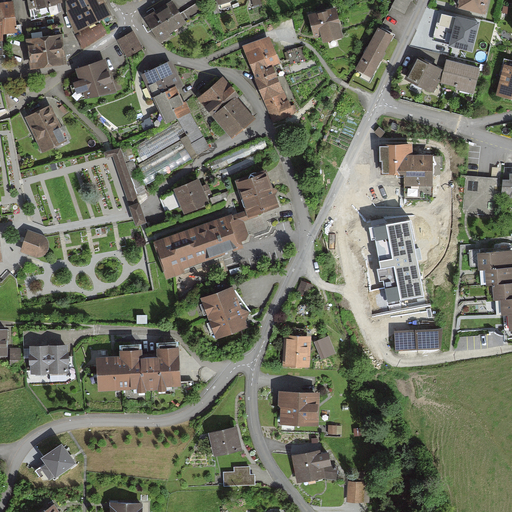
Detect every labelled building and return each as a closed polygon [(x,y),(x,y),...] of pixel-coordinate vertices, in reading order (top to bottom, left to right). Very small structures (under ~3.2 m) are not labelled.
[(60,1),(60,0),(30,0),(33,8),(60,1)] [(100,0),(72,0),(69,2),(68,13),(77,30),(108,15),(100,0)] [(407,14),(413,0),(398,0),(395,9),(407,14)] [(487,0),(461,0),(460,7),(484,13),(487,0)] [(0,5),(0,54),(1,54),(0,41),(0,32),(13,32),(11,4),(0,5)] [(197,4),(184,11),(188,18),(201,11),(197,4)] [(172,5),(146,21),(159,42),(170,35),(168,33),(184,23),(172,5)] [(335,10),(310,16),(315,36),(322,34),(324,41),(341,37),(335,10)] [(479,23),(457,17),(450,46),(472,51),(479,23)] [(392,37),(379,30),(357,70),(370,77),(392,37)] [(132,33),(119,41),(128,55),(141,48),(132,33)] [(61,38),(29,42),(32,65),(64,61),(61,38)] [(255,72),(271,65),(278,63),(268,38),(245,48),(255,72)] [(480,43),(479,53),(488,54),(490,45),(480,43)] [(440,70),(417,59),(407,78),(430,90),(440,70)] [(478,69),(447,62),(442,82),(458,86),(457,89),(472,92),(478,69)] [(106,63),(79,71),(82,81),(76,82),(79,93),(85,91),(87,98),(113,90),(106,63)] [(169,64),(143,77),(153,96),(155,95),(174,86),(179,83),(169,64)] [(271,65),(255,72),(274,119),(290,112),(271,65)] [(511,68),(505,67),(498,95),(511,98),(511,68)] [(253,119),(222,82),(202,99),(233,135),(253,119)] [(174,86),(155,95),(168,120),(179,114),(197,151),(207,146),(186,103),(183,105),(174,86)] [(51,108),(27,119),(42,151),(65,141),(51,108)] [(178,129),(136,145),(143,164),(140,165),(145,179),(191,162),(178,129)] [(410,146),(391,146),(391,173),(406,173),(406,190),(432,190),(432,157),(411,157),(410,146)] [(139,202),(121,148),(104,152),(106,159),(113,157),(129,205),(139,202)] [(276,204),(266,174),(240,183),(250,213),(276,204)] [(135,182),(138,195),(145,193),(142,180),(135,182)] [(206,203),(197,182),(177,190),(185,212),(206,203)] [(390,198),(402,198),(402,187),(390,187),(390,198)] [(140,203),(129,207),(131,213),(136,227),(147,223),(143,211),(140,203)] [(231,217),(158,243),(168,272),(242,246),(231,217)] [(409,222),(370,229),(372,239),(376,239),(381,270),(378,270),(380,281),(384,280),(388,305),(400,303),(399,300),(422,296),(409,222)] [(28,230),(20,252),(38,258),(45,236),(28,230)] [(487,268),(511,266),(511,252),(480,255),(481,269),(487,268)] [(511,266),(487,268),(488,285),(494,284),(511,283),(511,266)] [(511,283),(494,284),(495,300),(503,299),(511,298),(511,283)] [(239,307),(232,289),(203,299),(210,318),(239,307)] [(511,298),(503,299),(504,315),(509,315),(511,314),(511,298)] [(246,326),(239,307),(210,318),(217,337),(246,326)] [(137,315),(137,323),(147,323),(148,316),(137,315)] [(443,327),(395,329),(395,349),(441,347),(443,327)] [(315,342),(323,361),(337,355),(330,336),(315,342)] [(309,339),(286,338),(285,364),(307,366),(309,339)] [(458,350),(474,351),(475,338),(459,338),(458,350)] [(65,347),(48,348),(49,372),(66,371),(65,347)] [(48,348),(31,348),(32,373),(49,372),(48,348)] [(122,357),(97,358),(99,388),(180,384),(179,348),(161,349),(161,353),(142,354),(142,349),(121,350),(122,357)] [(11,349),(11,365),(20,365),(19,349),(11,349)] [(317,395),(283,394),(282,422),(316,423),(317,395)] [(235,429),(212,434),(216,455),(240,449),(235,429)] [(77,462),(62,439),(41,453),(46,461),(36,468),(44,481),(55,474),(56,475),(77,462)] [(318,453),(295,457),(300,480),(331,474),(328,456),(319,457),(318,453)] [(254,486),(253,468),(223,469),(224,487),(254,486)] [(364,485),(350,484),(350,500),(363,501),(364,485)]
